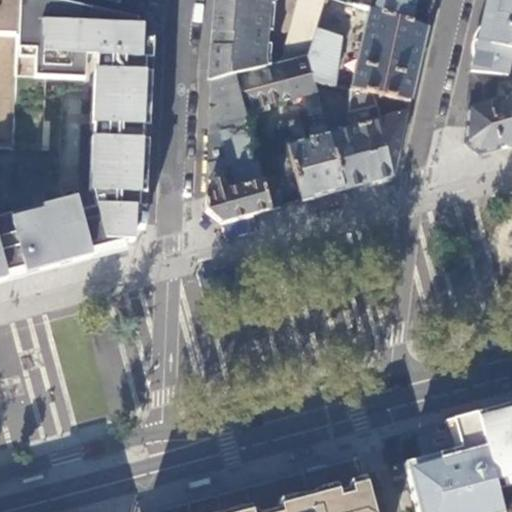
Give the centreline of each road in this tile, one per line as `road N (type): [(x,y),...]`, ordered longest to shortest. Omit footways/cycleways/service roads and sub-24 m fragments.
road 1 (residential): [(183,0),(158,435)]
road 2 (residential): [(457,0),(411,179),(392,397)]
road 3 (primary): [(226,440),(203,456),(0,510)]
road 4 (primary): [(392,397),(226,440)]
road 5 (primary): [(158,435),(0,475)]
road 6 (primary): [(511,365),(392,397)]
